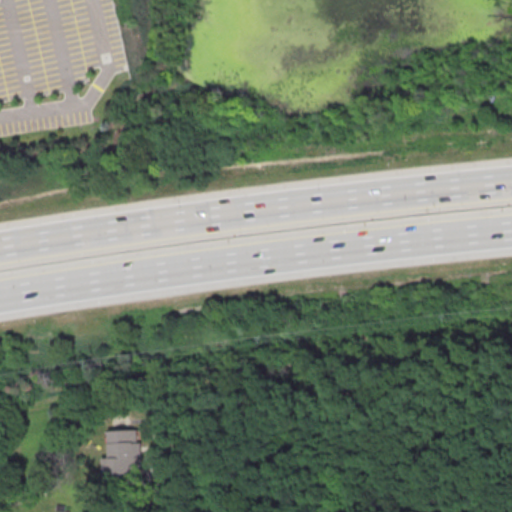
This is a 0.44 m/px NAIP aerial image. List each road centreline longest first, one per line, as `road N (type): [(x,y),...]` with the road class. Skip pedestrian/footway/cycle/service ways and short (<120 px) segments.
road 1 (motorway): [(511,182),(0,248)]
road 2 (motorway): [(0,297),(511,231)]
